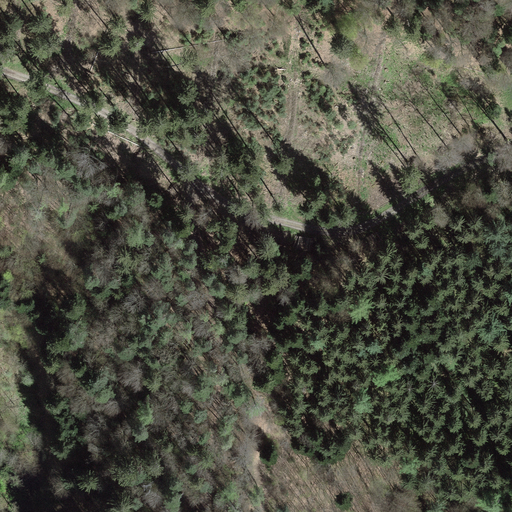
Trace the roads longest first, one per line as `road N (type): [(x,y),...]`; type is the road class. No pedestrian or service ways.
road 1 (track): [(511,154),(368,230),(259,216),(189,183)]
road 2 (track): [(189,183),(217,377),(208,511)]
road 3 (track): [(189,183),(141,136),(0,72)]
